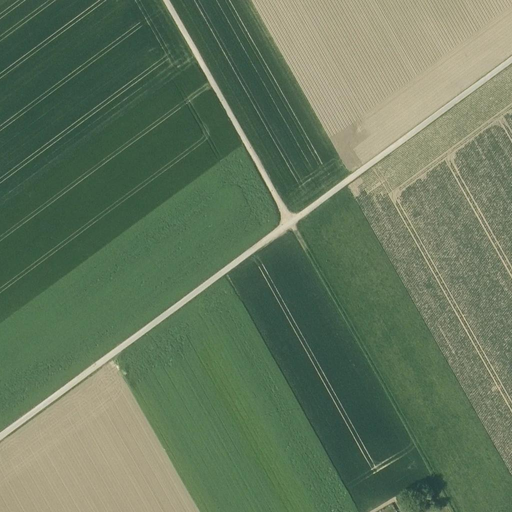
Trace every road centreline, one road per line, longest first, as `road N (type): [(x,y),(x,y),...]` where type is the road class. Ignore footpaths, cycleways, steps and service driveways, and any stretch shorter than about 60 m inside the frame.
road 1 (track): [(511,60),(0,437)]
road 2 (track): [(457,511),(167,0)]
